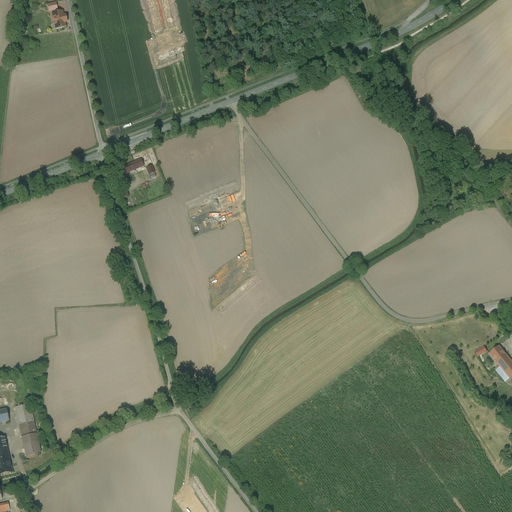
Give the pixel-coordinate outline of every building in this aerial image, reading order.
[(56,3),(48,5),(49,12),(57,10),(56,3)] [(62,12),(52,14),(53,20),(55,19),(57,28),(56,29),(66,27),(65,23),(67,23),(66,18),(64,18),(62,12)] [(141,160),(123,167),(126,174),(144,166),(142,161),(141,160)] [(152,166),(146,168),(150,179),(156,177),(152,166)] [(484,347),(475,352),(478,357),(487,352),(484,347)] [(489,355),(498,365),(508,358),(499,347),(489,355)] [(511,362),(508,358),(498,365),(499,366),(495,369),(505,382),(511,376),(511,362)] [(30,404),(15,407),(22,437),(37,434),(36,431),(30,404)] [(7,409),(0,410),(0,422),(9,421),(7,409)] [(37,434),(22,437),(26,456),(41,453),(37,437),(37,434)] [(6,444),(0,444),(0,474),(13,472),(6,444)] [(32,502),(27,494),(24,496),(29,504),(32,502)]
